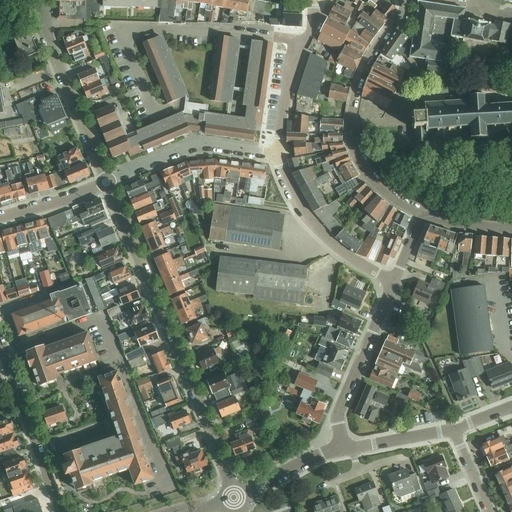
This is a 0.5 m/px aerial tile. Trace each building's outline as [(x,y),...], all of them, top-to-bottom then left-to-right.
[(77,20),(85,20),(85,1),(83,1),(83,0),(56,0),(57,19),(77,20)] [(157,0),(157,8),(160,8),(158,22),(173,24),(174,17),(176,5),(175,5),(175,0),(157,0)] [(175,0),(175,5),(176,5),(183,6),(183,9),(188,10),(188,0),(175,0)] [(201,3),(201,0),(188,0),(188,10),(192,10),(193,2),(201,3)] [(208,5),(205,17),(210,17),(213,0),(201,0),(201,3),(208,5)] [(215,6),(224,8),(225,0),(213,0),(210,17),(211,18),(210,23),(213,24),(215,11),(215,9),(215,6)] [(234,18),(237,0),(225,0),(224,8),(223,12),(230,14),(229,17),(234,18)] [(237,0),(234,18),(233,21),(238,21),(239,14),(237,13),(238,11),(248,13),(248,12),(254,13),(254,12),(256,3),(257,0),(255,0),(237,0)] [(99,1),(85,1),(85,20),(90,20),(91,13),(99,13),(99,1)] [(359,1),(355,9),(361,12),(365,4),(359,1)] [(381,13),(389,19),(396,10),(384,1),(380,7),(383,9),(381,13)] [(450,37),(463,40),(467,21),(463,20),(465,9),(417,2),(412,39),(409,58),(428,61),(445,63),(448,45),(442,45),(445,23),(452,24),(450,37)] [(302,15),(302,9),(301,5),(301,4),(300,3),(299,3),(298,3),(284,3),(283,15),(283,20),(269,19),(271,25),(301,27),(302,15)] [(343,9),(335,5),(328,17),(345,26),(354,10),(345,5),(343,9)] [(376,10),(370,18),(382,28),(389,19),(381,13),(380,14),(376,10)] [(363,13),(357,21),(358,22),(358,23),(375,36),(382,28),(370,18),(363,13)] [(321,33),(317,40),(338,51),(342,45),(342,44),(343,44),(345,41),(350,31),(350,30),(327,18),(320,33),(321,33)] [(467,20),(467,21),(463,40),(477,43),(486,44),(487,39),(491,40),(491,41),(506,44),(509,25),(495,23),(495,26),(490,26),(490,25),(487,24),(488,22),(482,20),(471,18),(470,21),(467,20)] [(357,21),(350,31),(360,37),(359,39),(369,45),(375,36),(358,23),(358,22),(357,21)] [(401,47),(407,38),(397,30),(389,42),(398,52),(406,58),(407,51),(401,47)] [(342,44),(342,45),(345,46),(347,47),(362,55),(369,45),(359,39),(360,37),(350,31),(345,41),(343,44),(342,44)] [(22,60),(39,53),(32,38),(32,37),(31,36),(30,35),(29,35),(28,35),(27,35),(15,40),(12,33),(0,37),(0,42),(4,53),(17,47),(22,60)] [(76,62),(86,58),(90,56),(84,42),(88,41),(86,36),(76,40),(73,34),(63,38),(66,44),(65,44),(70,55),(73,54),(76,62)] [(138,39),(140,45),(152,40),(150,35),(147,35),(138,39)] [(161,37),(152,40),(140,45),(140,46),(144,44),(168,104),(186,96),(161,37)] [(210,101),(229,104),(238,39),(219,37),(210,101)] [(95,113),(113,158),(130,151),(132,156),(130,157),(145,151),(190,132),(192,131),(199,132),(199,128),(201,128),(203,125),(206,125),(205,132),(203,132),(205,133),(205,135),(253,141),(256,124),(261,125),(260,126),(261,126),(263,108),(264,109),(273,44),(254,42),(245,106),(247,106),(245,121),(205,115),(206,108),(187,106),(186,115),(183,116),(183,115),(138,134),(139,136),(127,141),(112,106),(95,113)] [(398,52),(389,42),(380,53),(391,61),(398,52)] [(331,55),(328,60),(346,68),(343,76),(352,79),(357,67),(358,64),(362,55),(347,47),(345,46),(338,59),(331,55)] [(93,53),(96,59),(106,55),(104,49),(93,53)] [(326,61),(310,54),(297,96),(323,102),(324,96),(318,95),(328,65),(326,61)] [(445,63),(428,61),(426,73),(443,75),(445,63)] [(382,65),(380,68),(374,64),(365,84),(361,97),(388,110),(403,79),(402,78),(404,73),(391,66),(390,69),(382,65)] [(78,75),(83,87),(100,80),(95,68),(78,75)] [(116,74),(110,77),(113,84),(119,81),(116,74)] [(105,94),(109,93),(106,86),(103,87),(100,80),(83,87),(88,99),(99,94),(100,97),(106,95),(105,94)] [(346,103),(349,89),(349,88),(331,84),(331,85),(328,99),(346,103)] [(435,103),(426,103),(426,102),(424,102),(424,103),(413,104),(413,111),(413,113),(424,113),(425,127),(415,128),(415,131),(416,143),(427,143),(427,133),(428,133),(428,131),(437,130),(437,132),(439,132),(439,130),(448,129),(448,132),(451,131),(450,129),(459,129),(459,131),(462,131),(462,128),(470,128),(471,137),(470,139),(471,140),(472,139),(486,138),(487,139),(488,138),(487,137),(487,127),(494,126),(494,128),(496,128),(496,126),(503,126),(503,128),(505,127),(505,126),(511,125),(511,101),(511,102),(511,103),(504,104),(503,102),(501,102),(502,104),(494,104),(494,103),(492,103),(492,104),(485,105),(485,96),(485,95),(484,94),(483,95),(470,96),(468,95),(467,96),(469,97),(469,100),(459,101),(459,99),(458,99),(458,101),(456,101),(456,97),(450,97),(450,102),(448,102),(448,100),(446,100),(446,102),(437,102),(437,101),(435,101),(435,103)] [(64,119),(66,118),(56,96),(42,102),(44,106),(40,107),(48,126),(48,125),(52,133),(64,128),(67,126),(68,127),(64,119)] [(5,122),(0,123),(0,129),(24,125),(31,124),(29,117),(35,114),(32,106),(35,104),(37,103),(35,97),(22,103),(18,104),(16,105),(18,112),(20,115),(21,115),(23,119),(6,122),(5,122)] [(413,126),(411,126),(411,128),(413,128),(413,131),(415,131),(415,128),(425,127),(424,113),(413,113),(413,111),(412,111),(412,114),(410,114),(410,116),(412,116),(413,126)] [(343,121),(320,120),(320,118),(309,117),(308,117),(294,115),(294,123),(287,123),(286,133),(306,134),(306,135),(307,135),(308,123),(320,123),(319,135),(322,135),(332,135),(333,131),(342,131),(343,121)] [(316,140),(316,144),(317,144),(328,142),(342,143),(342,133),(342,131),(333,131),(332,135),(322,135),(323,140),(316,140)] [(286,133),(285,142),(293,143),(304,143),(304,142),(306,142),(306,135),(306,134),(286,133)] [(312,150),(317,149),(317,151),(330,150),(331,152),(345,149),(342,143),(328,142),(317,144),(316,144),(311,144),(304,143),(293,143),(295,156),(312,153),(312,150)] [(81,157),(82,156),(81,153),(80,154),(78,149),(57,157),(60,164),(58,165),(61,171),(69,167),(68,165),(82,159),(81,157)] [(317,166),(319,165),(322,164),(347,156),(345,149),(331,152),(332,155),(315,160),(317,166)] [(326,174),(333,170),(350,162),(347,156),(322,164),(326,174)] [(214,180),(214,174),(216,159),(201,160),(204,187),(205,187),(205,183),(214,183),(214,180)] [(220,186),(225,187),(229,161),(216,159),(214,174),(215,177),(222,178),(220,186)] [(288,161),(291,174),(300,172),(296,159),(288,161)] [(198,175),(199,187),(200,200),(204,199),(204,201),(205,201),(204,190),(204,187),(201,160),(186,162),(192,176),(198,175)] [(239,180),(239,177),(241,163),(229,161),(225,187),(229,187),(230,179),(239,180)] [(28,165),(30,172),(32,178),(26,180),(31,195),(40,192),(34,170),(32,162),(21,165),(22,167),(28,165)] [(174,167),(181,185),(182,186),(185,193),(188,191),(185,182),(184,183),(183,179),(190,176),(192,176),(186,162),(174,167)] [(333,170),(336,176),(342,185),(342,186),(354,179),(355,179),(358,177),(350,162),(333,170)] [(70,184),(90,176),(85,163),(65,172),(70,184)] [(246,182),(245,190),(245,192),(249,192),(253,164),(241,163),(239,177),(247,178),(246,182)] [(266,166),(253,164),(249,192),(256,193),(257,186),(263,187),(266,166)] [(174,167),(161,173),(167,186),(169,191),(181,185),(174,167)] [(307,170),(300,172),(291,174),(299,188),(317,179),(311,167),(307,170)] [(23,184),(16,185),(13,177),(12,178),(10,169),(5,171),(8,180),(9,182),(13,200),(26,196),(23,184)] [(50,190),(50,189),(47,177),(46,177),(46,175),(39,176),(37,169),(34,170),(40,192),(50,190)] [(327,206),(316,187),(332,179),(329,173),(317,179),(299,188),(313,212),(313,213),(324,207),(327,206)] [(130,199),(162,185),(157,174),(151,177),(153,182),(145,186),(143,180),(125,187),(130,199)] [(50,189),(57,187),(53,175),(47,177),(50,189)] [(355,179),(354,179),(342,186),(342,185),(334,191),(339,198),(347,193),(358,185),(355,179)] [(0,201),(0,203),(13,200),(9,182),(8,180),(0,182),(0,201)] [(367,188),(363,182),(358,185),(347,193),(352,198),(346,204),(351,208),(357,201),(364,207),(375,194),(367,188)] [(212,189),(204,190),(205,201),(213,202),(212,189)] [(135,211),(153,203),(156,202),(157,201),(153,191),(148,193),(130,200),(135,211)] [(362,227),(370,233),(374,229),(389,206),(375,194),(364,207),(362,210),(368,215),(362,221),(365,223),(362,227)] [(261,206),(262,199),(249,197),(248,204),(261,206)] [(64,213),(69,224),(69,225),(78,222),(81,220),(104,211),(103,210),(104,210),(99,198),(85,204),(88,212),(74,217),(71,210),(64,213)] [(136,213),(140,223),(158,216),(156,211),(164,208),(162,202),(163,202),(165,205),(169,204),(167,198),(166,198),(161,200),(157,201),(156,202),(157,204),(136,213)] [(174,198),(169,200),(173,210),(176,219),(182,216),(175,198),(174,198)] [(198,214),(202,215),(204,203),(188,201),(193,213),(198,213),(198,214)] [(327,206),(324,207),(326,210),(329,214),(333,218),(343,208),(335,201),(327,206)] [(209,240),(210,240),(279,250),(284,215),(215,205),(209,240)] [(397,211),(389,206),(374,229),(370,233),(367,237),(362,245),(356,255),(376,263),(383,244),(373,240),(379,232),(384,224),(387,226),(397,211)] [(313,213),(314,214),(317,218),(326,210),(324,207),(313,213)] [(164,225),(177,220),(176,219),(173,210),(158,216),(140,223),(147,240),(170,230),(169,227),(159,231),(156,224),(162,221),(164,225)] [(317,218),(321,222),(329,214),(326,210),(317,218)] [(107,219),(104,211),(81,220),(84,227),(86,226),(91,224),(92,226),(107,219)] [(376,263),(385,266),(388,257),(394,260),(412,219),(399,212),(389,232),(383,244),(376,263)] [(69,224),(64,213),(59,215),(63,226),(69,224)] [(321,222),(325,226),(333,218),(329,214),(321,222)] [(59,215),(54,217),(58,229),(63,226),(59,215)] [(54,217),(48,220),(52,231),(58,229),(54,217)] [(325,226),(328,230),(337,222),(333,218),(325,226)] [(46,220),(35,223),(39,241),(45,239),(49,253),(56,251),(54,242),(52,243),(46,220)] [(328,230),(332,234),(340,226),(337,222),(328,230)] [(35,223),(23,226),(28,244),(29,244),(31,252),(31,254),(42,251),(39,241),(35,223)] [(23,226),(13,229),(18,247),(17,247),(19,254),(19,255),(21,262),(33,258),(31,254),(31,252),(29,244),(28,244),(23,226)] [(335,238),(336,239),(344,230),(343,229),(340,226),(332,234),(335,238)] [(450,273),(453,273),(456,247),(453,246),(458,236),(429,226),(416,257),(433,263),(437,250),(453,255),(451,260),(450,273)] [(95,235),(93,230),(83,234),(87,244),(99,239),(102,247),(117,241),(112,228),(95,235)] [(18,247),(13,229),(1,232),(8,257),(19,254),(17,247),(18,247)] [(172,235),(170,230),(147,240),(152,253),(165,248),(162,239),(172,235)] [(354,254),(356,255),(362,245),(344,230),(336,239),(354,254)] [(464,252),(462,270),(466,271),(472,236),(460,234),(458,252),(464,252)] [(474,255),(486,256),(487,238),(476,237),(474,255)] [(498,239),(487,238),(486,256),(496,257),(498,239)] [(509,240),(498,239),(496,257),(508,258),(509,240)] [(123,259),(124,257),(122,253),(121,253),(120,251),(119,252),(117,248),(105,253),(105,254),(94,259),(99,270),(110,265),(110,266),(124,260),(123,259)] [(155,259),(160,271),(184,262),(182,257),(172,261),(169,253),(155,259)] [(205,254),(196,258),(197,262),(207,258),(205,254)] [(307,270),(307,267),(220,257),(219,266),(216,291),(253,295),(253,298),(303,304),(307,270)] [(160,271),(165,284),(179,278),(179,277),(176,270),(185,266),(184,262),(160,271)] [(101,274),(94,277),(94,278),(95,281),(103,278),(106,277),(111,275),(115,285),(131,278),(130,277),(131,275),(129,271),(128,271),(127,269),(126,270),(125,266),(110,272),(109,271),(104,273),(101,274)] [(453,269),(452,280),(457,280),(458,276),(465,276),(466,271),(462,270),(453,269)] [(181,282),(190,278),(199,274),(198,270),(188,273),(179,277),(179,278),(165,284),(170,296),(184,290),(181,282)] [(67,272),(59,275),(62,284),(70,281),(67,272)] [(93,298),(101,295),(99,290),(95,281),(94,278),(86,280),(93,298)] [(51,279),(42,281),(44,290),(53,287),(51,279)] [(439,297),(444,285),(434,280),(432,280),(429,287),(419,282),(412,298),(427,304),(432,294),(439,297)] [(27,284),(16,287),(20,297),(30,294),(27,284)] [(69,323),(92,315),(82,285),(60,293),(60,292),(50,295),(52,300),(12,314),(20,336),(68,319),(69,323)] [(31,294),(39,291),(37,285),(29,287),(31,294)] [(340,302),(334,299),(331,305),(344,310),(347,304),(358,309),(365,293),(347,285),(340,302)] [(101,295),(111,291),(109,286),(99,290),(101,295)] [(117,289),(111,291),(101,295),(104,301),(119,295),(120,298),(118,299),(121,306),(139,299),(139,297),(140,295),(138,292),(136,291),(134,286),(125,290),(124,288),(117,291),(117,289)] [(484,287),(466,289),(451,291),(460,356),(493,351),(484,287)] [(15,288),(5,291),(8,300),(8,301),(18,298),(15,288)] [(177,312),(200,302),(208,299),(206,295),(189,302),(186,294),(172,300),(177,312)] [(101,295),(93,298),(99,312),(107,309),(104,301),(101,295)] [(202,307),(200,302),(177,312),(182,325),(196,319),(193,311),(202,307)] [(130,326),(147,319),(147,318),(148,316),(146,311),(144,311),(142,306),(134,309),(134,308),(122,313),(118,315),(121,322),(127,319),(130,326)] [(119,307),(108,311),(110,318),(111,318),(118,315),(122,313),(119,307)] [(356,334),(361,322),(347,316),(345,322),(329,315),(327,321),(356,334)] [(314,317),(313,325),(326,327),(327,318),(326,318),(314,316),(314,317)] [(202,326),(207,324),(205,318),(195,322),(197,325),(186,330),(192,344),(207,338),(202,326)] [(141,347),(158,340),(152,326),(136,333),(135,331),(127,335),(126,333),(118,336),(121,343),(136,336),(141,347)] [(225,331),(231,343),(241,339),(238,334),(235,327),(225,331)] [(329,327),(325,338),(349,349),(350,347),(351,347),(354,338),(329,327)] [(27,357),(31,368),(32,368),(39,387),(56,380),(53,372),(60,369),(61,374),(98,361),(88,333),(45,348),(44,347),(27,353),(29,357),(27,357)] [(388,335),(381,353),(403,362),(402,363),(409,366),(411,361),(417,364),(421,356),(397,345),(399,340),(388,335)] [(328,349),(323,362),(320,361),(315,372),(329,378),(334,367),(341,370),(345,361),(344,361),(348,352),(320,340),(318,345),(328,349)] [(216,355),(220,353),(218,348),(214,350),(214,349),(196,356),(199,361),(197,363),(199,367),(201,367),(202,369),(219,362),(216,355)] [(126,356),(129,361),(129,362),(141,356),(139,351),(126,356)] [(129,361),(128,362),(132,370),(148,364),(149,366),(153,364),(158,375),(170,370),(163,352),(154,355),(152,352),(141,356),(129,362),(129,361)] [(398,374),(402,363),(403,362),(381,353),(376,365),(396,373),(398,374)] [(470,380),(485,374),(479,360),(463,362),(466,370),(449,376),(459,401),(475,395),(470,380)] [(411,361),(409,366),(411,367),(410,369),(422,374),(419,366),(418,364),(417,364),(411,361)] [(395,378),(394,377),(396,373),(376,365),(370,379),(391,389),(395,378)] [(511,371),(509,365),(487,373),(493,389),(511,381),(511,371)] [(135,485),(155,479),(118,371),(98,378),(118,436),(80,449),(81,450),(64,456),(67,465),(63,466),(66,476),(70,474),(76,490),(93,484),(92,482),(129,469),(135,485)] [(247,390),(243,380),(240,372),(226,378),(224,374),(207,380),(212,393),(215,392),(219,403),(234,397),(233,395),(247,390)] [(321,410),(324,404),(312,400),(311,402),(308,401),(311,393),(312,393),(317,381),(300,373),(295,384),(304,388),(302,393),(288,387),(286,391),(303,398),(297,411),(296,413),(303,416),(301,421),(310,424),(312,420),(318,423),(323,411),(321,410)] [(146,391),(152,389),(147,377),(135,382),(143,400),(149,397),(146,391)] [(157,384),(161,396),(178,389),(173,377),(157,384)] [(384,406),(388,397),(376,391),(376,390),(367,386),(356,412),(364,416),(363,418),(373,422),(378,409),(380,404),(384,406)] [(183,400),(178,389),(161,396),(166,407),(183,400)] [(411,390),(408,397),(409,398),(413,400),(418,402),(421,395),(411,390)] [(397,393),(394,401),(405,405),(408,399),(409,398),(408,397),(397,393)] [(239,410),(235,399),(234,397),(219,403),(217,404),(222,417),(239,410)] [(49,426),(66,420),(62,406),(44,413),(49,426)] [(167,412),(165,407),(150,413),(152,417),(167,412)] [(244,420),(258,414),(256,408),(241,414),(244,420)] [(190,422),(191,419),(190,416),(187,415),(185,410),(175,414),(175,413),(165,416),(164,414),(153,419),(157,427),(170,422),(174,430),(190,423),(190,422)] [(247,428),(262,422),(259,414),(244,420),(247,428)] [(0,438),(14,433),(12,428),(13,426),(12,421),(10,421),(9,420),(5,421),(4,417),(0,417),(0,438)] [(249,456),(250,453),(249,450),(255,448),(248,431),(236,435),(238,441),(231,444),(235,456),(240,454),(241,456),(244,458),(249,456)] [(0,452),(2,452),(4,457),(15,454),(13,448),(19,446),(18,444),(20,443),(18,439),(16,439),(14,433),(0,438),(0,452)] [(201,468),(207,465),(204,456),(203,456),(201,451),(190,455),(189,452),(180,455),(177,446),(181,445),(178,438),(166,442),(169,449),(172,448),(176,457),(175,457),(178,465),(184,463),(187,472),(193,470),(194,473),(197,475),(201,473),(202,471),(201,468)] [(481,445),(486,456),(510,446),(507,440),(501,443),(499,438),(481,445)] [(491,467),(509,460),(506,455),(511,452),(511,444),(510,446),(486,456),(491,467)] [(4,457),(0,458),(0,462),(1,465),(0,465),(0,469),(3,479),(4,479),(27,470),(25,465),(27,463),(25,459),(23,458),(23,457),(17,459),(15,454),(4,457)] [(430,499),(441,495),(435,482),(448,477),(444,467),(446,467),(442,456),(423,463),(427,473),(428,473),(431,481),(423,484),(426,491),(430,499)] [(511,466),(494,475),(499,485),(511,479),(511,466)] [(27,470),(4,479),(5,481),(10,480),(13,489),(11,489),(13,496),(21,493),(33,489),(31,483),(32,483),(31,482),(33,480),(32,476),(29,475),(27,470)] [(400,498),(420,490),(416,477),(410,480),(406,470),(389,477),(396,496),(400,498)] [(511,479),(499,485),(504,496),(511,492),(511,479)] [(366,510),(379,505),(375,495),(377,494),(372,483),(355,489),(359,501),(362,500),(366,510)] [(463,511),(453,490),(441,495),(440,496),(446,511),(463,511)] [(312,505),(314,511),(341,511),(335,497),(312,505)] [(14,511),(42,511),(38,499),(13,508),(14,511)]
